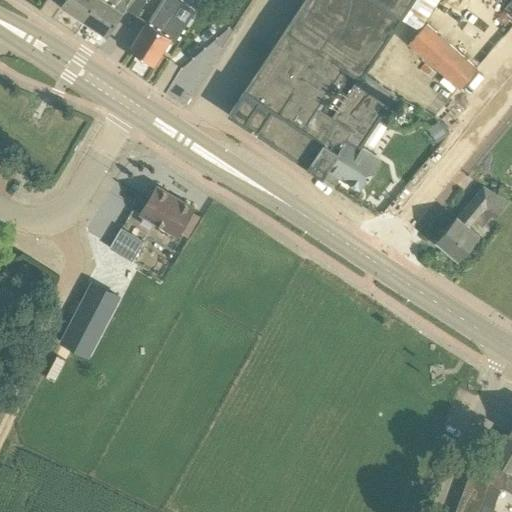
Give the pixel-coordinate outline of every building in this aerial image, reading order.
[(65,0),(61,6),(62,7),(63,6),(85,21),(99,0),(65,0)] [(146,2),(148,3),(149,2),(149,0),(99,0),(85,21),(108,36),(107,37),(108,37),(126,9),(137,16),(146,2)] [(170,17),(179,2),(175,0),(162,0),(158,7),(149,2),(148,3),(139,17),(148,23),(130,51),(153,66),(170,39),(175,42),(185,26),(170,17)] [(373,0),(305,0),(291,22),(320,41),(280,101),(298,112),(306,99),(373,0)] [(363,73),(403,13),(384,0),(373,0),(306,99),(353,130),(366,138),(395,94),(363,73)] [(384,0),(403,13),(412,0),(384,0)] [(320,41),(291,22),(251,82),(280,101),(320,41)] [(477,68),(427,25),(409,44),(460,88),(477,68)] [(353,130),(306,99),(298,112),(280,101),(251,82),(230,114),(323,175),(353,130)] [(438,143),(448,136),(439,122),(428,129),(438,143)] [(366,138),(353,130),(323,175),(336,184),(341,177),(361,190),(380,160),(360,147),(366,138)] [(484,186),(473,200),(456,219),(437,242),(458,260),(479,235),(470,228),(476,221),(480,225),(489,214),(492,217),(507,200),(484,186)] [(164,227),(178,236),(194,209),(157,187),(141,213),(164,227)] [(143,242),(122,229),(110,248),(131,262),(143,242)] [(119,296),(94,283),(62,343),(87,356),(119,296)] [(477,454),(455,511),(481,511),(492,484),(502,490),(509,477),(507,475),(511,468),(511,431),(511,433),(494,462),(478,455),(477,454)]
